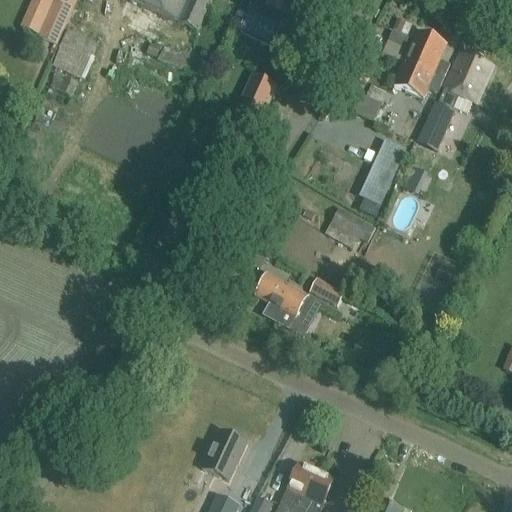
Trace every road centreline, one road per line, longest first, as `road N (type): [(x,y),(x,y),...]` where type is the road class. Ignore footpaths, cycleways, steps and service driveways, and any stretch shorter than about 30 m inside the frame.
road 1 (unclassified): [(172,326),(367,0)]
road 2 (unclassified): [(511,480),(172,326)]
road 3 (unclassified): [(9,511),(172,326)]
